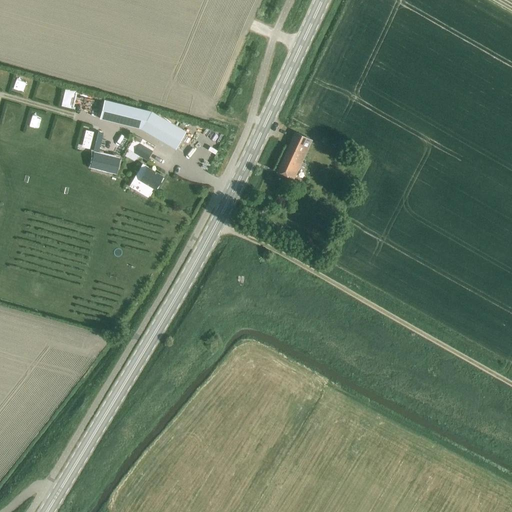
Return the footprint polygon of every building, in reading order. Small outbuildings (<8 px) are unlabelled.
[(35,89),(38,77),(33,76),(29,87),(35,89)] [(54,93),(60,95),(63,84),(57,83),(54,93)] [(87,103),(90,92),(84,90),(81,101),(87,103)] [(104,100),(99,118),(141,128),(175,148),(185,131),(151,111),(104,100)] [(107,124),(102,141),(111,144),(116,126),(107,124)] [(277,171),(293,179),(311,140),(295,132),(277,171)] [(134,138),(128,148),(134,152),(146,159),(151,151),(154,146),(133,133),(131,137),(134,138)] [(94,151),(90,167),(115,173),(119,157),(94,151)] [(140,169),(130,186),(148,197),(153,188),(154,189),(162,176),(143,164),(140,169)]
